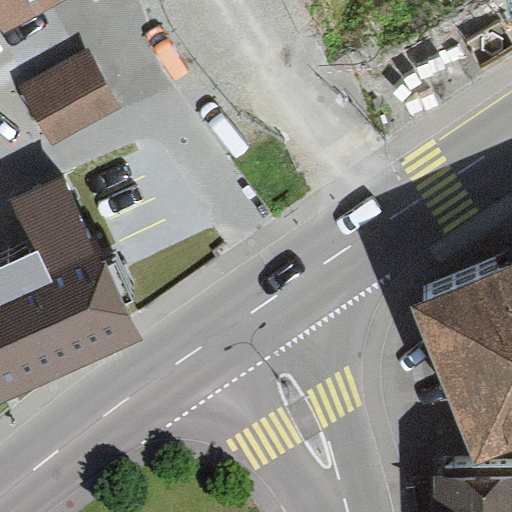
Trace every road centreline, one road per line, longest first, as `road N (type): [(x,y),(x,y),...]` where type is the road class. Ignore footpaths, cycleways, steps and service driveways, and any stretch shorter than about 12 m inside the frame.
road 1 (secondary): [(244,317),(511,138)]
road 2 (secondary): [(0,497),(244,317)]
road 3 (tertiary): [(244,317),(301,419),(334,511)]
